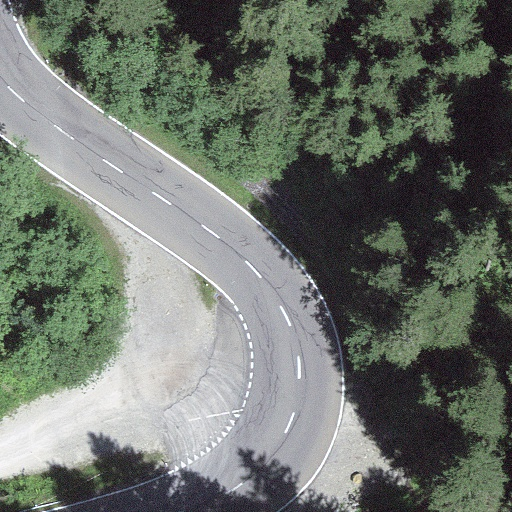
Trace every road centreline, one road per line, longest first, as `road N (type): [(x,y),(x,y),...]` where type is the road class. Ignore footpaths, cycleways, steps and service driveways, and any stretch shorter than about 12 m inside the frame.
road 1 (secondary): [(0,80),(243,259),(288,315),(298,391),(277,449),(232,488),(159,511)]
road 2 (track): [(0,462),(146,424),(298,362)]
